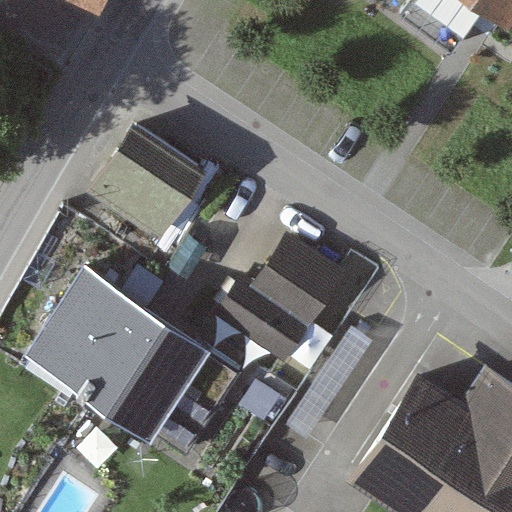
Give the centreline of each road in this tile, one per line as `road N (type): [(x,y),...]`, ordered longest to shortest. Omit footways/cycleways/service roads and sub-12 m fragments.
road 1 (residential): [(101,54),(442,263)]
road 2 (residential): [(442,263),(299,491)]
road 3 (tertiary): [(0,231),(101,54)]
